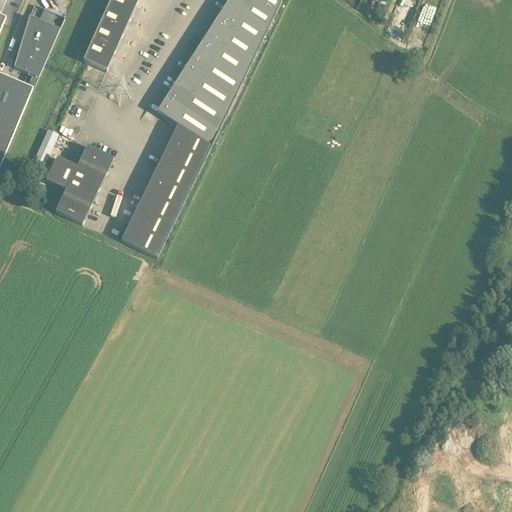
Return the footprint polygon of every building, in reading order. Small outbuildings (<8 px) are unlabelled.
[(111,0),(82,63),(106,73),(139,0),(111,0)] [(211,149),(250,67),(282,0),(229,0),(156,114),(177,128),(211,149)] [(0,168),(33,90),(0,76),(0,33),(6,20),(0,17),(0,168)] [(29,19),(14,69),(39,80),(60,32),(59,32),(58,33),(30,21),(31,19),(29,19)] [(211,149),(177,128),(121,243),(156,260),(211,149)] [(48,132),(35,161),(47,166),(60,137),(48,132)] [(56,160),(45,183),(65,193),(54,214),(81,227),(113,161),(86,148),(76,169),(56,160)]
